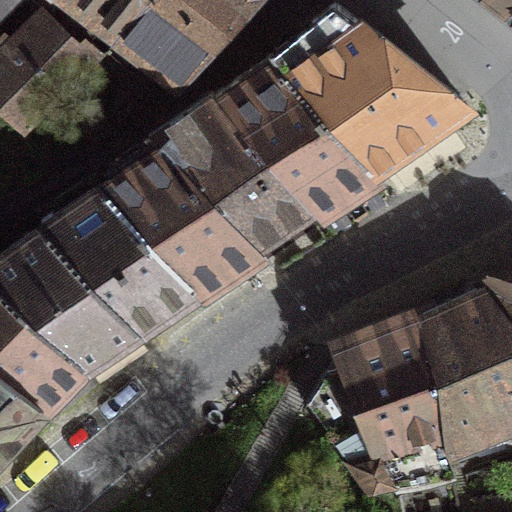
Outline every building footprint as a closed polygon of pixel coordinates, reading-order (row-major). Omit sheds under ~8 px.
[(0,0),(0,23),(21,0),(0,0)] [(87,0),(121,26),(143,0),(87,0)] [(143,0),(121,26),(186,76),(257,0),(143,0)] [(287,69),(371,165),(462,102),(462,98),(362,18),(357,18),(335,0),(274,50),(287,69)] [(96,35),(71,12),(56,28),(42,14),(0,58),(0,102),(24,125),(99,47),(92,40),(96,35)] [(123,121),(153,88),(110,48),(72,89),(107,121),(123,121)] [(274,50),(215,91),(227,108),(313,204),(371,165),(287,69),(274,50)] [(256,243),(313,204),(227,108),(215,91),(213,88),(149,133),(167,149),(256,243)] [(195,284),(256,243),(167,149),(107,190),(195,284)] [(136,325),(195,284),(107,190),(60,222),(52,211),(40,219),(48,230),(46,232),(136,325)] [(0,289),(82,363),(136,325),(46,232),(1,263),(0,261),(0,289)] [(511,271),(493,283),(511,312),(511,271)] [(511,415),(511,312),(493,283),(420,317),(438,383),(444,437),(450,456),(494,442),(488,423),(511,415)] [(0,371),(42,405),(82,363),(0,289),(0,371)] [(372,494),(453,473),(450,456),(444,437),(438,383),(420,317),(338,349),(338,352),(309,400),(372,494)] [(0,449),(42,405),(0,371),(0,449)]
